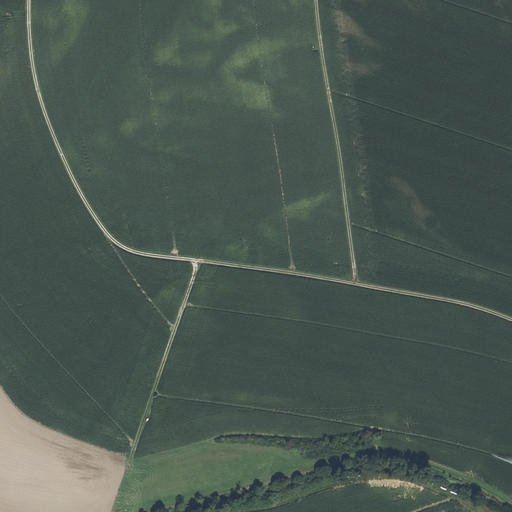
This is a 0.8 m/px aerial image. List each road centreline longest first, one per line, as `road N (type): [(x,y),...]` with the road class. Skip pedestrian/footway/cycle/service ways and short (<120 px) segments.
road 1 (track): [(357,284),(117,245),(83,198),(37,89),(29,0)]
road 2 (track): [(311,0),(357,284),(511,319)]
road 3 (track): [(198,259),(114,511)]
